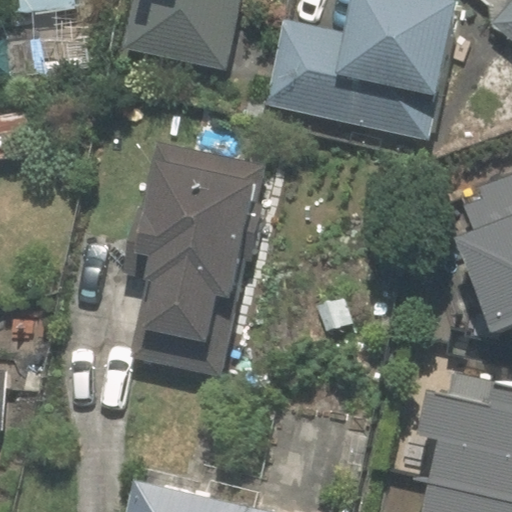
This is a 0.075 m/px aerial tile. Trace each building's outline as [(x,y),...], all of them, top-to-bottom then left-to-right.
[(250,0),(146,0),(137,53),(238,71),(250,0)] [(442,142),(474,1),(469,0),(370,0),(362,33),(296,18),(276,104),(442,142)] [(511,30),(511,10),(502,22),(511,30)] [(0,110),(0,161),(52,155),(47,105),(0,110)] [(137,352),(232,370),(276,167),(163,146),(138,274),(151,277),(137,352)] [(511,179),(502,184),(507,196),(486,204),(496,231),(485,235),(511,309),(511,179)] [(0,455),(4,409),(17,410),(21,365),(0,362),(0,455)] [(511,511),(511,375),(473,367),(468,393),(453,390),(443,434),(464,438),(449,511),(511,511)] [(278,511),(160,480),(150,511),(278,511)]
